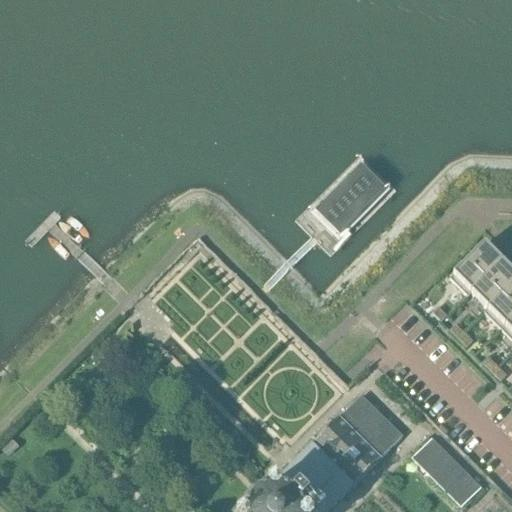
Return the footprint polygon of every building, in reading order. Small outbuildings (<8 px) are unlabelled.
[(315,215),(337,237),(383,191),(359,169),(315,215)] [(452,278),(449,282),(466,299),(470,295),(501,264),(483,247),(472,258),(471,257),(462,265),(464,267),(452,278)] [(511,275),(501,264),(470,295),(487,312),(511,286),(511,275)] [(511,286),(487,312),(483,316),(500,333),(504,329),(511,320),(511,286)] [(438,310),(432,316),(440,325),(446,319),(438,310)] [(511,320),(504,329),(500,333),(511,344),(511,320)] [(455,327),(449,333),(457,342),(463,336),(455,327)] [(463,336),(457,342),(458,342),(466,351),(472,345),(463,336)] [(489,361),(483,367),(491,376),(497,370),(489,361)] [(497,370),(491,376),(500,384),(506,379),(499,371),(497,370)] [(330,511),(353,489),(353,490),(355,488),(354,488),(378,464),(378,465),(403,440),(361,398),(338,421),(336,423),(337,423),(330,430),(328,431),(322,438),(321,438),(320,439),(320,440),(313,447),(313,446),(312,448),(296,465),(293,465),(289,469),(289,472),(273,488),(272,487),(263,497),(264,499),(250,511),(330,511)] [(460,511),(471,501),(480,491),(431,442),(412,462),(460,511)]
